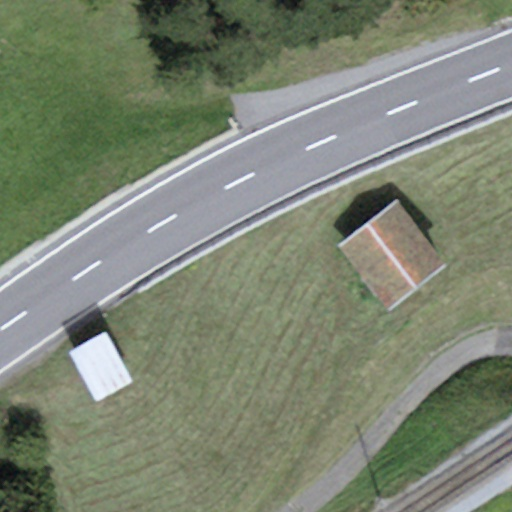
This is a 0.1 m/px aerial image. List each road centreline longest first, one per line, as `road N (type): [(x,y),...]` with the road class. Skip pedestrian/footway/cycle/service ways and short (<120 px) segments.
road 1 (primary): [(511,66),(242,183),(0,331)]
road 2 (unclassified): [(298,511),(339,483),(424,385),(466,353),(511,346)]
